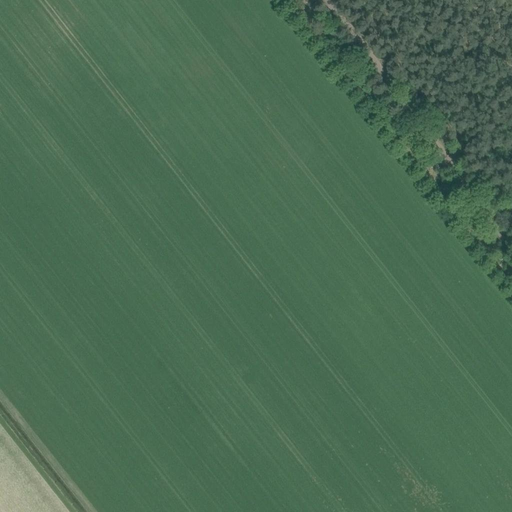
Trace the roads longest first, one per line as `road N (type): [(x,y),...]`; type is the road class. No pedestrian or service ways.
road 1 (track): [(283,0),(511,290)]
road 2 (track): [(324,0),(511,236)]
road 3 (track): [(0,391),(94,511)]
